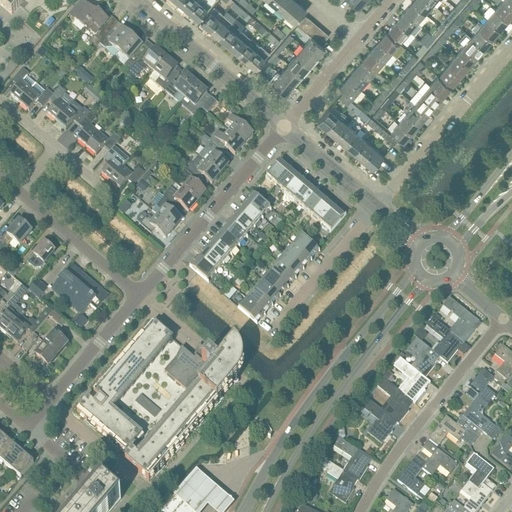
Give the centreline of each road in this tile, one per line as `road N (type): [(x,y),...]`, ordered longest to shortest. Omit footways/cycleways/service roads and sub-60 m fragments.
road 1 (secondary): [(413,264),(291,426),(240,511)]
road 2 (secondary): [(265,511),(315,423),(424,280)]
road 3 (residential): [(360,511),(400,446),(503,318)]
road 4 (residential): [(141,293),(283,126)]
road 5 (residential): [(377,207),(511,48)]
road 6 (residential): [(283,126),(136,0)]
road 7 (residential): [(272,330),(377,207)]
road 8 (residential): [(141,293),(21,191)]
road 9 (residential): [(49,401),(141,293)]
road 10 (residential): [(377,207),(283,126)]
road 11 (residential): [(61,511),(89,479),(29,424)]
road 12 (residential): [(49,401),(138,486)]
